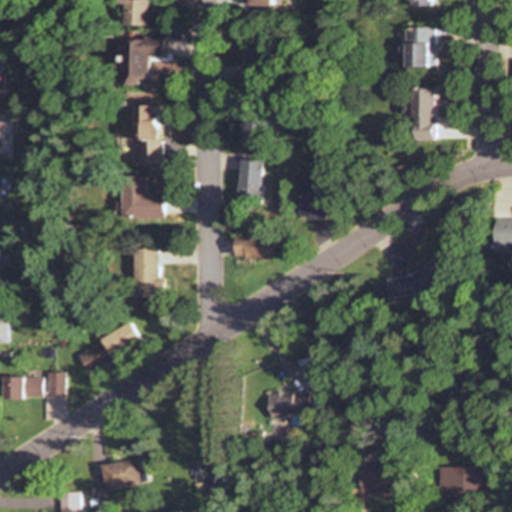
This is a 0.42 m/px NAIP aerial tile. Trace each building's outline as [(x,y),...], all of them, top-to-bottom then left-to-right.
[(152,0),(125,0),(125,26),(152,26),(152,0)] [(273,8),(273,0),(248,0),(248,8),(273,8)] [(407,27),(407,67),(437,67),(437,27),(407,27)] [(167,38),(125,37),(125,84),(144,84),(144,61),(167,61),(167,38)] [(246,77),(271,77),(271,42),(246,42),(246,77)] [(438,89),(414,89),(414,101),(406,101),(406,118),(415,118),(415,141),(437,141),(438,89)] [(163,164),(163,105),(136,106),(136,164),(163,164)] [(266,108),(244,108),(244,146),(266,146),(266,108)] [(242,160),(241,203),(263,204),(264,161),(242,160)] [(149,193),(149,176),(124,176),(125,218),(166,217),(166,193),(149,193)] [(301,218),(329,218),(329,176),(301,176),(301,218)] [(273,236),(236,236),(236,260),(273,260),(273,236)] [(165,276),(160,276),(160,249),(135,249),(135,298),(165,298),(165,276)] [(142,343),(131,323),(77,354),(88,373),(142,343)] [(65,373),(48,373),(48,395),(65,395),(65,373)] [(3,399),(43,399),(43,377),(3,377),(3,399)] [(315,413),(312,390),(270,396),(273,419),(315,413)] [(195,463),(202,489),(219,484),(212,458),(195,463)] [(142,486),(138,460),(98,466),(102,491),(142,486)] [(495,492),(495,467),(441,467),(441,492),(495,492)] [(359,471),(361,494),(401,491),(400,468),(359,471)]
